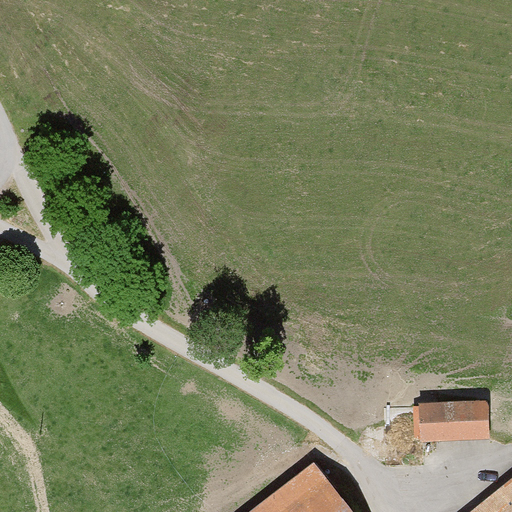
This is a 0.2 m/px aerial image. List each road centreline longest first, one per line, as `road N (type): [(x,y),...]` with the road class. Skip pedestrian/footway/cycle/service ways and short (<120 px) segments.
road 1 (unclassified): [(403,511),(326,429),(170,339),(70,261)]
road 2 (unclassified): [(70,261),(11,153)]
